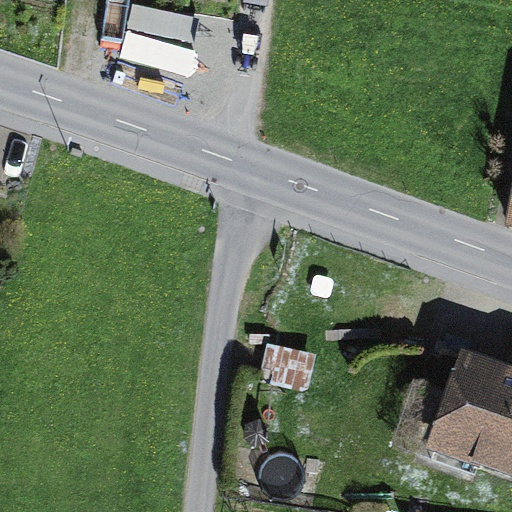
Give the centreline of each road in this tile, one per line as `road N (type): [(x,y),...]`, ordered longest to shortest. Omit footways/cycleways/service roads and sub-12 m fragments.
road 1 (tertiary): [(511,261),(0,80)]
road 2 (track): [(228,159),(254,0)]
